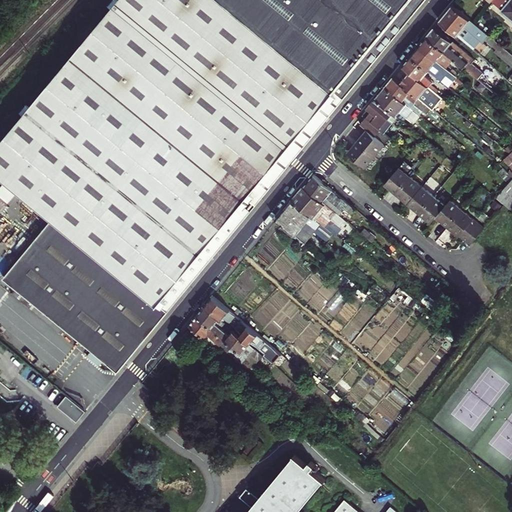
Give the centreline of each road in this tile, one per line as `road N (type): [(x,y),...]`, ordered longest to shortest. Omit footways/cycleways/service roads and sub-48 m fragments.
road 1 (residential): [(313,154),(31,491)]
road 2 (residential): [(313,154),(481,291)]
road 3 (residential): [(441,0),(313,154)]
